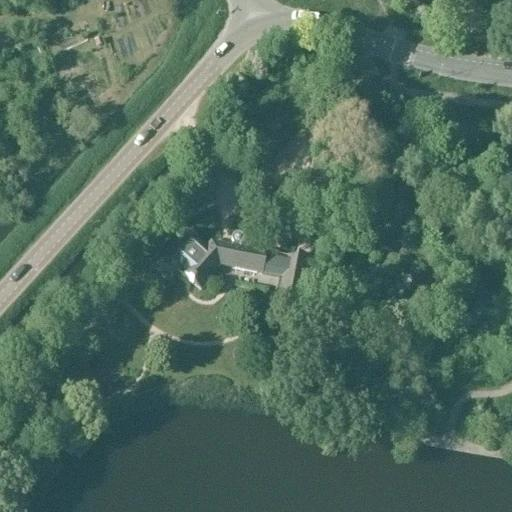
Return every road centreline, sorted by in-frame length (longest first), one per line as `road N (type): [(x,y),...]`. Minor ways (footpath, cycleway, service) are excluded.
road 1 (tertiary): [(0,303),(254,13)]
road 2 (tertiary): [(511,75),(422,60),(254,13)]
